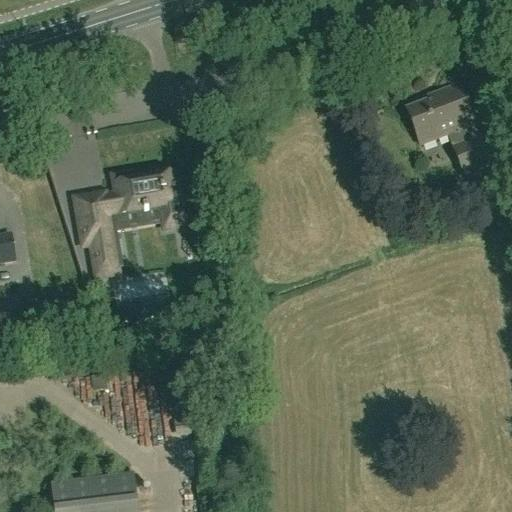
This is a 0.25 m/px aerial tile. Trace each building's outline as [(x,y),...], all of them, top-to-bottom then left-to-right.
[(464,178),(509,161),(498,133),(477,141),(457,88),(435,97),(436,101),(405,112),(419,148),(457,134),(461,145),(453,148),(464,178)] [(91,247),(96,277),(118,273),(116,261),(121,261),(113,218),(160,210),(164,231),(192,226),(185,183),(173,185),(172,176),(139,182),(137,174),(113,178),(116,196),(105,198),(104,196),(75,201),(83,248),(91,247)] [(0,265),(14,263),(10,237),(0,238),(0,265)] [(164,346),(187,339),(182,323),(160,329),(164,346)] [(137,511),(134,478),(52,488),(55,511),(137,511)]
